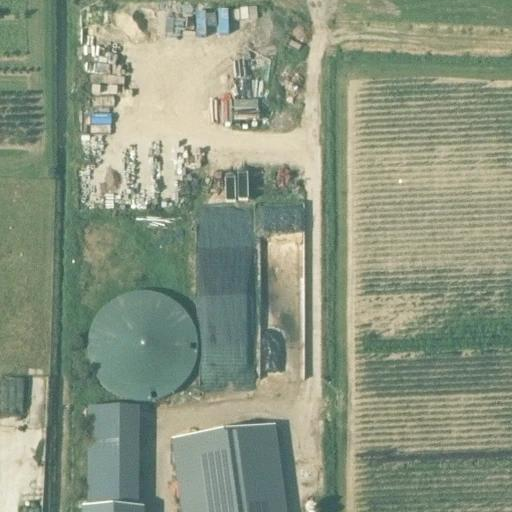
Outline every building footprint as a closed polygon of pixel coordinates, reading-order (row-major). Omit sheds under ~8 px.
[(235,121),(260,122),(261,91),(236,90),(235,121)] [(196,359),(197,350),(196,340),(193,331),(189,322),(184,314),(177,308),(169,302),(160,298),(151,296),(142,295),(132,296),(123,298),(114,302),(106,308),(100,314),(94,322),(90,331),(88,340),(87,350),(88,359),(90,368),(94,377),(100,385),(106,392),(114,397),(123,401),(132,404),(142,405),(151,404),(160,401),(169,397),(177,392),(184,385),(189,377),(193,368),(196,359)] [(86,411),(87,509),(138,511),(138,411),(86,411)] [(170,441),(179,511),(286,511),(275,427),(170,441)] [(14,459),(36,459),(36,446),(13,446),(14,459)]
